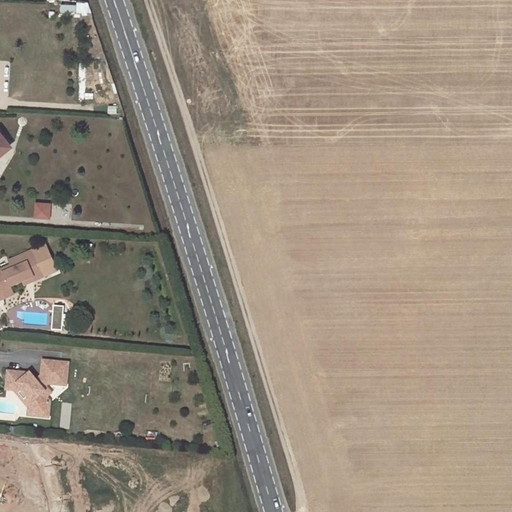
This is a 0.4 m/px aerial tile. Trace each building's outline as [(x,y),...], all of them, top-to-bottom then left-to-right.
[(0,157),(9,149),(10,144),(0,132),(0,157)] [(30,272),(52,261),(45,246),(10,263),(13,270),(5,274),(3,270),(0,271),(0,303),(7,300),(5,296),(12,292),(11,290),(24,283),(34,279),(30,272)] [(57,272),(52,261),(30,272),(34,279),(24,283),(26,287),(57,272)] [(15,297),(12,292),(5,296),(7,300),(15,297)] [(30,373),(8,371),(7,382),(18,383),(36,405),(35,415),(49,416),(50,400),(46,396),(51,392),(45,385),(48,382),(66,384),(68,362),(43,360),(42,374),(36,379),(30,373)] [(18,383),(7,382),(6,389),(14,389),(30,407),(29,414),(35,415),(36,405),(18,383)] [(62,405),(60,428),(67,429),(70,406),(62,405)]
